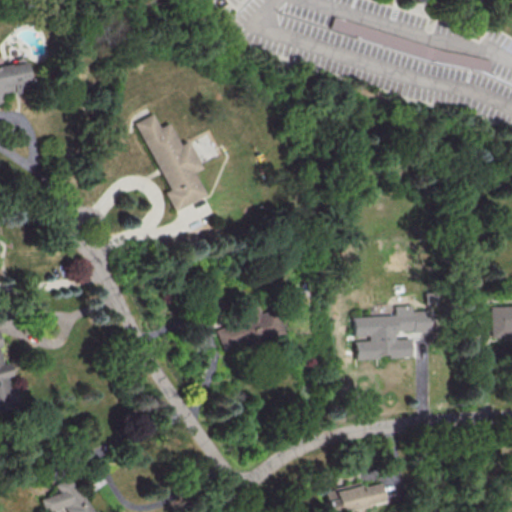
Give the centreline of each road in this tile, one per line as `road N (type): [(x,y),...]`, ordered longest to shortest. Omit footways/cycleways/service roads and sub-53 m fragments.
road 1 (residential): [(255,511),(134,332),(87,227)]
road 2 (residential): [(511,415),(361,427),(298,443),(239,488)]
